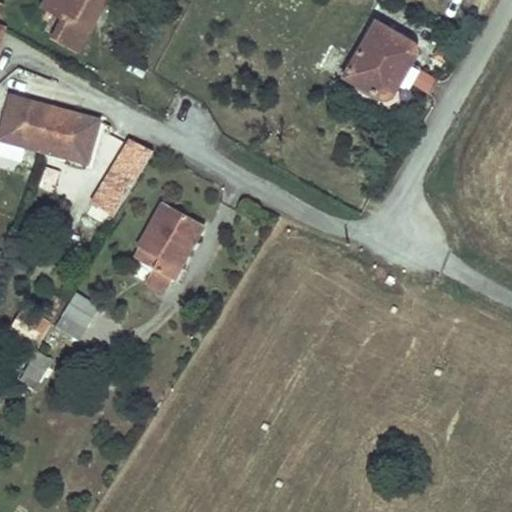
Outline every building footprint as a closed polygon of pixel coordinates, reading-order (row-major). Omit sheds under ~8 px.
[(71,48),(99,0),(40,0),(38,5),(56,15),(45,33),(71,48)] [(397,27),(378,16),(347,76),(358,81),(372,89),(384,95),(390,95),(396,90),(405,76),(417,51),(415,42),(408,33),(397,27)] [(30,124),(41,101),(7,91),(0,112),(0,134),(34,144),(39,128),(30,124)] [(82,161),(93,119),(41,101),(30,124),(39,128),(34,144),(82,161)] [(103,197),(96,208),(110,216),(118,204),(144,160),(123,147),(96,192),(103,197)] [(156,295),(199,229),(163,206),(136,248),(151,257),(136,281),(156,295)] [(391,280),(387,287),(398,292),(401,285),(391,280)] [(61,299),(45,290),(40,299),(55,308),(61,299)] [(100,306),(76,292),(64,313),(87,327),(100,306)] [(35,342),(48,319),(33,309),(19,332),(35,342)] [(37,388),(51,357),(35,350),(21,381),(37,388)]
